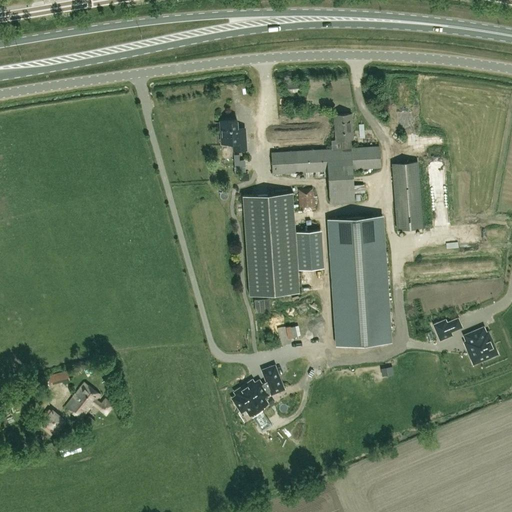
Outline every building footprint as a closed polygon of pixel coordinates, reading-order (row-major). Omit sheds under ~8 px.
[(301,79),(287,80),(288,90),(302,89),(301,79)] [(354,192),(364,192),(364,184),(353,184),(352,168),(381,166),(379,145),(351,147),(350,139),(352,138),(351,113),(334,114),(336,139),(331,140),(332,148),(271,152),(273,174),(328,170),(330,203),(354,201),(354,192)] [(236,120),(219,121),(221,142),(232,141),(233,150),(246,150),(244,127),(237,128),(236,120)] [(245,171),(244,159),(239,159),(239,154),(234,154),(234,172),(245,171)] [(417,161),(392,163),(397,228),(422,226),(417,161)] [(310,206),(310,208),(315,208),(313,187),(298,188),(300,209),(304,209),(304,207),(310,206)] [(249,295),(299,291),(292,192),(243,195),(249,295)] [(329,218),(337,344),(390,340),(381,215),(329,218)] [(269,297),(254,299),(255,312),(270,310),(269,297)] [(458,316),(446,322),(445,319),(434,324),(440,339),(451,334),(450,332),(462,327),(458,316)] [(487,337),(483,327),(464,334),(472,353),(470,354),(473,360),(477,361),(483,359),(482,357),(493,352),(490,344),(493,343),(489,336),(487,337)] [(105,372),(110,368),(104,362),(100,365),(105,372)] [(51,384),(71,379),(68,370),(49,375),(51,384)] [(253,382),(252,380),(235,391),(237,394),(233,397),(241,410),(246,407),(250,413),(260,407),(267,402),(263,397),(268,393),(267,391),(271,389),(272,392),(283,387),(277,373),(266,377),(267,380),(262,383),(259,378),(253,382)] [(101,402),(96,398),(100,394),(85,382),(66,406),(81,418),(92,404),(106,415),(115,404),(105,396),(101,402)] [(299,399),(295,406),(303,410),(307,403),(299,399)] [(9,411),(6,402),(0,404),(3,413),(9,411)] [(42,417),(57,430),(65,421),(49,409),(42,417)] [(85,420),(91,425),(95,420),(89,415),(85,420)]
